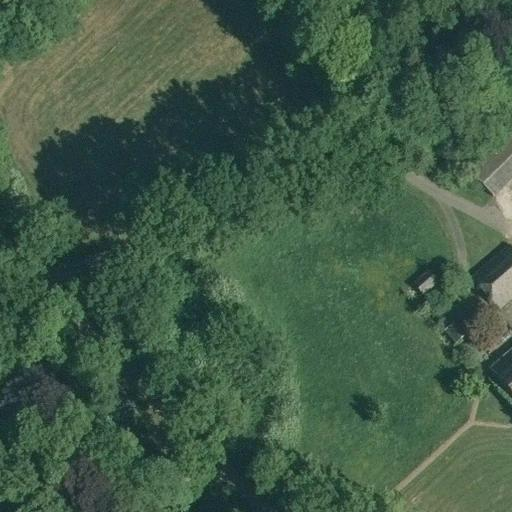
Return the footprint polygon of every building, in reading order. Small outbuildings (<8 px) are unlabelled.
[(471,177),(491,196),(504,183),(511,174),(511,135),(484,163),(471,177)] [(470,277),(498,311),(511,298),(511,249),(508,245),(470,277)] [(413,283),(422,296),(438,282),(427,271),(413,283)] [(443,333),(455,345),(465,336),(454,323),(443,333)] [(511,349),(490,368),(511,392),(511,349)]
